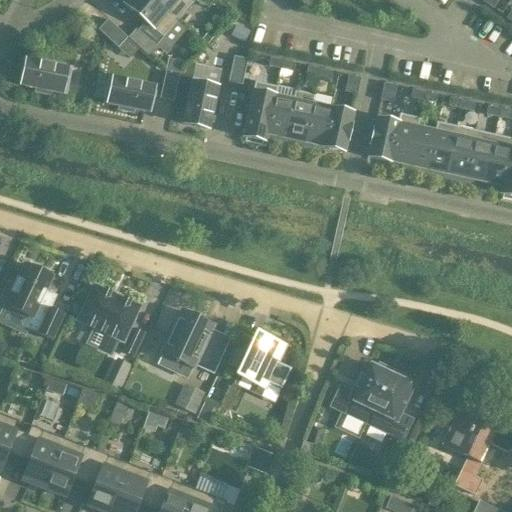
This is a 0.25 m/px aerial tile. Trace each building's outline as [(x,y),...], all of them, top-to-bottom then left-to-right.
[(177,21),(151,0),(127,0),(123,5),(144,23),(136,32),(155,48),(177,21)] [(151,0),(177,21),(191,4),(194,0),(151,0)] [(497,3),(493,0),(483,0),(482,2),(492,10),(497,3)] [(97,31),(117,49),(127,39),(107,20),(97,31)] [(233,57),(227,84),(241,87),(247,60),(233,57)] [(280,70),(282,62),(270,59),(268,68),(280,70)] [(35,90),(38,94),(46,96),(49,93),(66,97),(71,70),(29,61),(29,64),(25,63),(20,85),(24,85),(24,88),(35,90)] [(282,62),(280,70),(292,73),(294,64),(282,62)] [(317,79),(319,70),(307,67),(305,76),(317,79)] [(319,70),(317,79),(330,81),(332,73),(319,70)] [(173,103),(178,77),(165,74),(159,100),(173,103)] [(346,85),(358,87),(360,79),(348,76),(346,85)] [(150,87),(108,78),(102,105),(118,108),(121,112),(129,114),(132,111),(144,113),(144,111),(148,112),(153,90),(149,89),(150,87)] [(218,85),(191,79),(182,121),(185,122),(184,125),(206,130),(207,126),(209,127),(218,85)] [(276,88),(254,83),(242,138),(265,143),(266,136),(265,136),(276,88)] [(383,84),(381,93),(394,95),(396,87),(383,84)] [(358,87),(346,85),(344,93),(356,96),(358,87)] [(265,136),(266,136),(284,140),(295,92),(294,92),(292,101),(275,97),(277,88),(276,88),(265,136)] [(422,102),(424,93),(412,90),(410,99),(422,102)] [(295,92),(284,140),(303,145),(314,96),(295,92)] [(392,104),(394,95),(381,93),(379,101),(392,104)] [(424,93),(422,102),(434,104),(436,96),(424,93)] [(322,149),(326,129),(330,110),(312,106),(314,96),(303,145),(322,149)] [(460,110),(461,101),(449,99),(447,107),(460,110)] [(461,101),(460,110),(472,113),(474,104),(461,101)] [(498,118),(499,110),(487,107),(485,116),(498,118)] [(326,129),(348,134),(350,125),(352,114),(330,110),(326,129)] [(499,110),(498,118),(510,121),(511,112),(499,110)] [(371,139),(393,144),(400,115),(398,115),(396,124),(375,120),(373,130),(371,139)] [(393,144),(389,164),(408,168),(418,119),(400,115),(393,144)] [(408,168),(426,172),(437,123),(436,123),(434,133),(417,129),(419,120),(418,119),(408,168)] [(456,128),(437,123),(426,172),(445,176),(456,128)] [(445,176),(464,180),(474,132),(456,128),(445,176)] [(326,129),(322,149),(344,154),(346,143),(348,134),(326,129)] [(464,180),(482,184),(493,136),(474,132),(464,180)] [(482,184),(500,188),(501,188),(511,140),(493,136),(482,184)] [(367,159),(389,164),(393,144),(371,139),(369,148),(367,159)] [(511,140),(501,188),(500,188),(499,195),(511,198),(511,140)] [(44,293),(51,278),(24,265),(17,280),(16,280),(10,293),(11,294),(4,307),(30,319),(26,327),(38,333),(50,309),(55,298),(44,293)] [(93,286),(76,322),(122,344),(123,342),(126,343),(122,352),(133,357),(143,336),(132,331),(132,332),(129,331),(139,308),(93,286)] [(50,309),(38,333),(53,340),(64,315),(50,309)] [(205,343),(213,327),(181,312),(161,355),(162,355),(157,366),(177,375),(181,364),(193,370),(194,367),(213,375),(224,352),(205,343)] [(283,348),(256,336),(249,350),(237,345),(228,366),(240,371),(237,377),(255,385),(256,384),(258,385),(260,381),(281,390),(290,370),(276,363),(283,348)] [(366,426),(391,371),(378,365),(376,369),(366,364),(352,393),(340,387),(329,408),(366,426)] [(391,371),(366,426),(401,442),(412,421),(399,415),(413,387),(402,382),(404,377),(391,371)] [(198,413),(204,391),(182,385),(176,408),(198,413)] [(474,478),(480,466),(489,445),(509,454),(511,447),(511,428),(499,422),(498,426),(462,409),(443,449),(466,459),(453,486),(462,491),(462,490),(474,495),(481,481),(474,478)] [(0,415),(0,469),(6,454),(18,459),(27,435),(15,431),(18,423),(0,415)] [(27,435),(18,459),(29,463),(22,482),(32,485),(32,486),(33,487),(33,486),(37,487),(37,488),(38,489),(38,488),(42,489),(42,490),(43,491),(62,440),(30,427),(27,435)] [(62,440),(43,491),(44,490),(48,492),(47,492),(49,493),(49,492),(53,494),(54,495),(54,494),(64,498),(71,480),(83,484),(95,452),(62,440)] [(313,446),(302,442),(298,454),(310,457),(313,446)] [(95,452),(83,484),(94,489),(87,507),(97,511),(98,511),(100,511),(109,511),(128,465),(95,452)] [(128,465),(109,511),(133,511),(136,505),(148,510),(160,478),(128,465)] [(160,478),(148,510),(153,511),(184,511),(193,490),(160,478)] [(193,490),(184,511),(221,511),(225,503),(193,490)] [(436,509),(445,511),(447,511),(450,503),(439,499),(436,509)]
